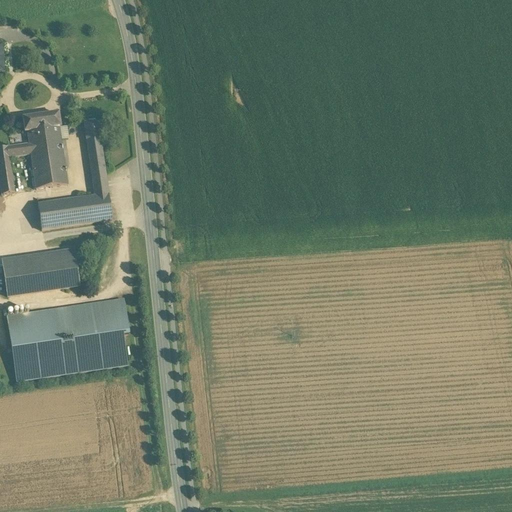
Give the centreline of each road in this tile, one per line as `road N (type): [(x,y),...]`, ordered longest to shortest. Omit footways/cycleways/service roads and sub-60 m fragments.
road 1 (secondary): [(117,0),(138,87),(182,511)]
road 2 (track): [(25,511),(165,497)]
